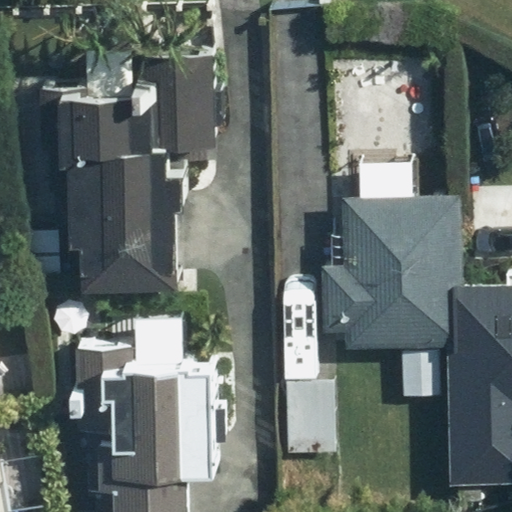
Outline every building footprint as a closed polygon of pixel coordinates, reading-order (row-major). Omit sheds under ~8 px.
[(52,77),(49,142),(59,142),(56,222),(46,221),(44,262),(69,263),(70,244),(96,246),(95,264),(183,267),(186,192),(202,193),(204,154),(187,153),(189,128),(225,129),(228,44),(96,39),(94,79),(52,77)] [(511,278),(468,278),(469,190),(337,188),(335,316),(358,316),(358,338),(414,338),(412,437),(446,437),(447,339),(467,339),(466,471),(511,471),(511,278)] [(55,330),(86,330),(86,424),(78,424),(77,511),(204,511),(205,448),(225,449),(226,345),(200,345),(201,307),(99,307),(99,292),(55,292),(55,330)] [(345,375),(297,374),(295,447),(343,448),(345,375)] [(0,511),(15,511),(0,422),(0,511)]
